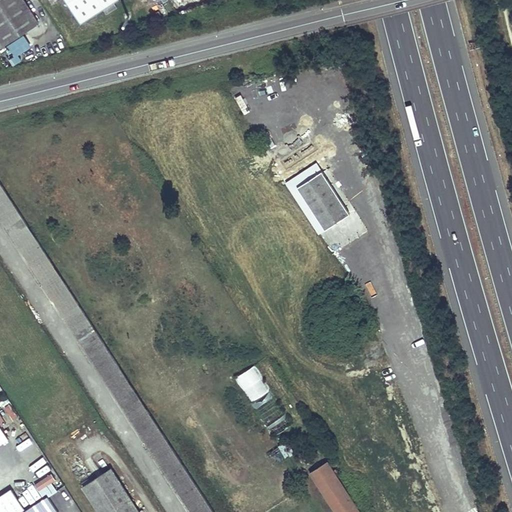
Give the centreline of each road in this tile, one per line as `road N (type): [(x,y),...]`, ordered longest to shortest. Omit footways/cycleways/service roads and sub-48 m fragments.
road 1 (residential): [(462,511),(350,139),(325,104),(286,89)]
road 2 (motorway): [(394,0),(511,427)]
road 3 (tertiary): [(0,100),(398,0)]
road 4 (motorway): [(511,294),(434,0)]
